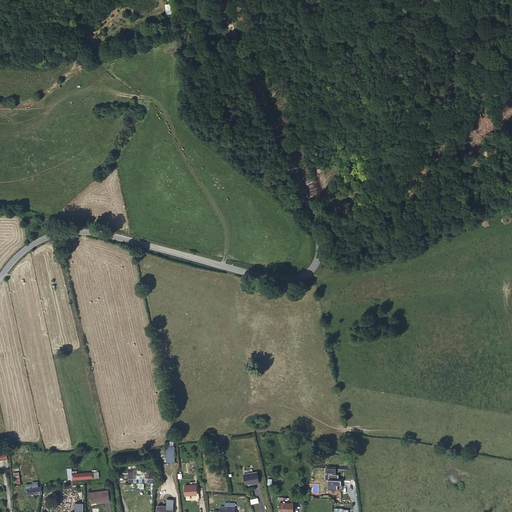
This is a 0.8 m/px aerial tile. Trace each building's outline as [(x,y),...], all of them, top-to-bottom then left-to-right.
[(155,483),(154,468),(129,469),(129,483),(155,483)] [(259,483),(257,472),(243,474),(245,484),(254,483),(255,483),(259,483)] [(339,479),(339,474),(330,474),(329,488),(342,488),(342,479),(339,479)] [(42,493),(41,486),(38,487),(37,481),(33,482),(34,484),(26,485),(27,495),(42,493)] [(197,494),(196,485),(184,485),(185,495),(197,494)] [(110,501),(108,490),(89,493),(91,503),(97,502),(99,502),(99,503),(110,501)] [(285,511),(292,511),(293,503),(283,503),(283,498),(280,497),(279,511),(285,511)] [(234,511),(235,503),(228,503),(227,506),(221,506),(220,511),(214,510),(213,511),(234,511)]
